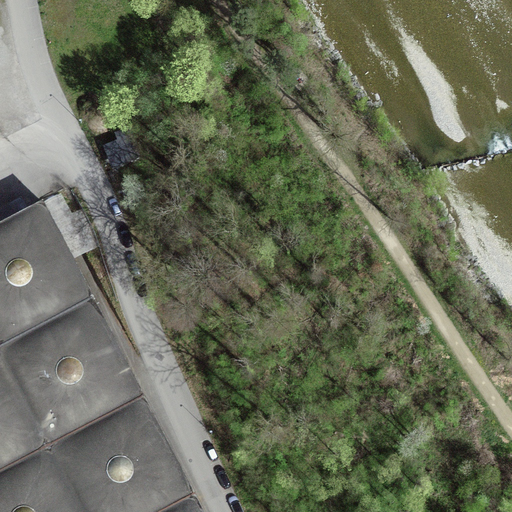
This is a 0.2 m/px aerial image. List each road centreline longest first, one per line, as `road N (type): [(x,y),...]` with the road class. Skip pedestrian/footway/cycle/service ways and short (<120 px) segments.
road 1 (unclassified): [(233,511),(45,85),(27,0)]
road 2 (track): [(511,424),(215,0)]
